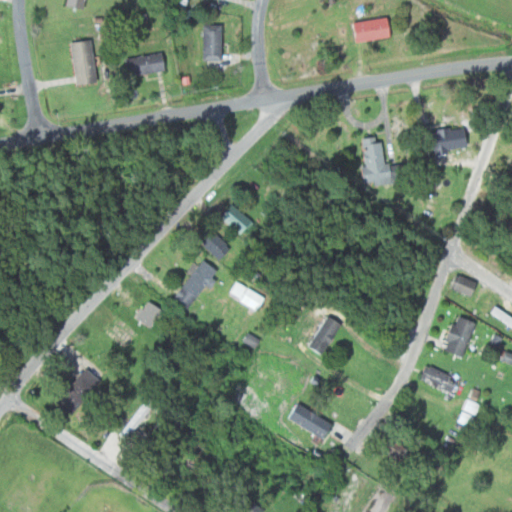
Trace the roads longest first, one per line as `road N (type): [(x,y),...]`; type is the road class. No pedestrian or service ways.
road 1 (residential): [(0,141),(511,60)]
road 2 (residential): [(363,493),(511,68)]
road 3 (residential): [(0,402),(290,98)]
road 4 (residential): [(191,511),(7,393)]
road 5 (residential): [(42,134),(22,49),(21,0)]
